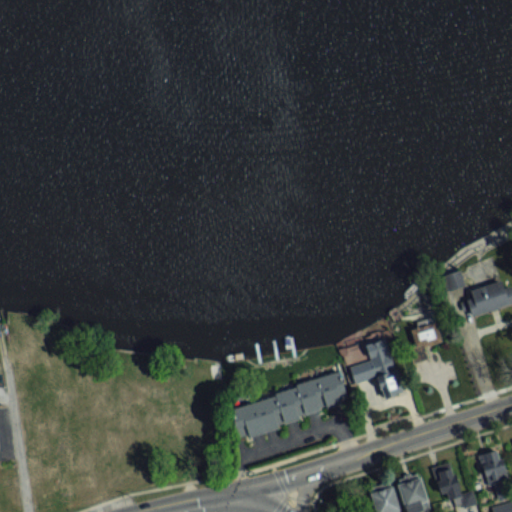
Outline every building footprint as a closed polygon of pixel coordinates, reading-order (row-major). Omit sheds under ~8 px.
[(511,305),(511,293),(508,277),(499,279),(494,259),(477,263),(482,286),(465,290),(471,315),(511,305)] [(9,321),(8,345),(27,345),(28,322),(9,321)] [(409,327),(417,361),(427,359),(424,346),(444,342),(439,321),(409,327)] [(401,393),(390,346),(370,351),(372,361),(351,366),(355,384),(377,379),(382,398),(401,393)] [(113,385),(141,387),(144,351),(117,349),(113,385)] [(80,430),(26,438),(16,370),(69,361),(80,430)] [(230,403),(239,435),(350,406),(342,374),(230,403)] [(147,473),(126,476),(127,485),(102,488),(95,440),(99,439),(95,411),(137,405),(147,473)] [(157,437),(157,455),(179,455),(179,437),(157,437)] [(489,487),(509,481),(500,449),(479,455),(489,487)] [(454,498),(457,507),(465,505),(452,461),(433,466),(443,502),(454,498)] [(424,511),(429,511),(421,476),(396,481),(396,484),(369,490),(373,511),(424,511)] [(492,507),(493,511),(511,511),(511,506),(511,503),(492,507)]
